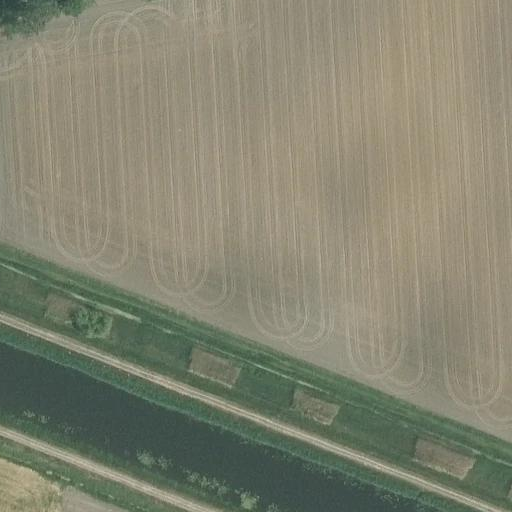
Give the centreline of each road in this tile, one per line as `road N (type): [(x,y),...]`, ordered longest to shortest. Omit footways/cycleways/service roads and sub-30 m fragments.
road 1 (track): [(0,318),(500,511)]
road 2 (track): [(0,435),(195,511)]
